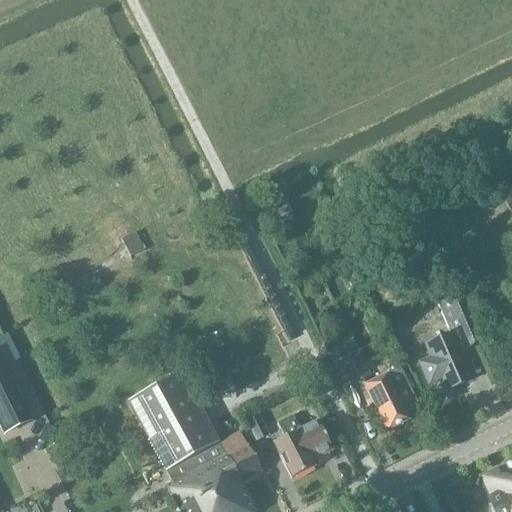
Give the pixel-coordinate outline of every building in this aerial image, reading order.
[(272,206),(281,225),(294,220),(285,200),(272,206)] [(121,239),(131,258),(146,250),(136,231),(121,239)] [(453,298),(437,305),(450,336),(426,347),(432,359),(419,365),(429,387),(441,381),(446,392),(472,381),(456,345),(470,338),(471,342),(473,342),(453,298)] [(334,349),(352,386),(369,377),(351,341),(334,349)] [(0,357),(0,426),(4,435),(31,422),(0,357)] [(408,423),(405,416),(419,409),(400,370),(364,388),(386,433),(408,423)] [(223,443),(186,373),(131,402),(169,472),(223,443)] [(248,422),(257,441),(269,435),(259,416),(248,422)] [(273,444),(291,481),(315,469),(312,463),(332,453),(317,422),(299,431),(293,417),(277,425),(283,438),(273,444)] [(239,434),(223,443),(169,472),(174,482),(166,486),(180,511),(256,511),(241,484),(261,474),(239,434)] [(511,511),(511,463),(478,478),(493,511),(511,511)]
